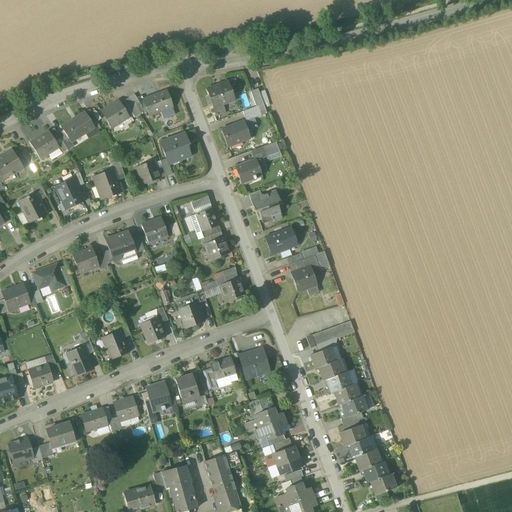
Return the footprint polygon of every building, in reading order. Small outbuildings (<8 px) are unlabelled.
[(206,89),(213,109),(222,105),(234,101),(227,81),(206,89)] [(250,92),(255,107),(257,106),(263,104),(259,93),(257,89),(250,92)] [(148,117),(160,112),(172,108),(166,91),(142,100),(148,117)] [(259,93),(263,104),(268,102),(264,91),(259,93)] [(133,95),(129,98),(136,109),(140,107),(133,95)] [(139,115),(136,109),(129,98),(124,101),(134,118),(139,115)] [(101,111),(112,128),(129,118),(118,101),(101,111)] [(266,114),(263,104),(257,106),(261,116),(266,114)] [(224,112),(222,105),(213,109),(216,115),(224,112)] [(261,116),(257,106),(255,107),(242,112),(245,122),(261,116)] [(175,116),(172,108),(160,112),(163,120),(175,116)] [(84,113),(90,123),(95,120),(89,109),(84,113)] [(66,134),(71,142),(93,127),(90,123),(84,113),(61,127),(66,134)] [(226,138),(229,146),(249,139),(242,122),(221,130),(224,139),(226,138)] [(55,142),(60,138),(59,138),(53,128),(48,131),(55,142)] [(29,143),(40,160),(48,154),(47,153),(57,147),(58,148),(59,148),(55,142),(48,131),(29,143)] [(66,134),(59,138),(60,138),(67,151),(74,146),(71,142),(66,134)] [(165,159),(168,165),(168,163),(177,159),(178,161),(190,157),(187,149),(184,150),(183,147),(188,145),(184,134),(159,142),(165,159)] [(254,161),(255,162),(266,158),(262,147),(250,151),(254,161)] [(0,177),(11,171),(13,175),(23,169),(11,150),(0,157),(0,177)] [(160,161),(161,165),(165,176),(172,174),(168,165),(165,159),(160,161)] [(114,170),(116,177),(123,174),(118,160),(111,163),(113,170),(114,170)] [(136,167),(142,185),(159,179),(155,168),(152,161),(136,167)] [(235,168),(241,184),(252,179),(253,182),(255,181),(254,177),(260,175),(255,162),(254,161),(235,168)] [(159,179),(165,176),(161,165),(155,168),(159,179)] [(96,186),(101,200),(122,192),(118,181),(116,177),(114,170),(113,170),(92,178),(95,186),(96,186)] [(73,178),(77,187),(83,185),(79,174),(72,177),(73,178)] [(62,203),(65,210),(84,202),(77,187),(73,178),(55,186),(62,203)] [(35,193),(39,201),(46,197),(41,186),(33,190),(34,193),(35,193)] [(62,203),(55,186),(52,187),(59,205),(62,203)] [(248,195),(252,206),(261,202),(260,197),(261,197),(259,191),(248,195)] [(257,212),(262,223),(271,220),(272,222),(281,219),(277,206),(276,206),(275,203),(279,202),(275,191),(261,197),(260,197),(261,202),(252,206),(255,213),(257,212)] [(17,202),(24,215),(28,224),(46,215),(39,201),(35,193),(34,193),(17,202)] [(195,215),(212,209),(207,197),(190,203),(195,215)] [(195,215),(201,232),(218,226),(212,209),(195,215)] [(23,227),(28,224),(24,215),(19,218),(23,227)] [(201,232),(195,215),(189,217),(198,241),(203,239),(201,232)] [(141,224),(148,244),(167,237),(160,217),(141,224)] [(169,225),(174,238),(181,235),(176,222),(169,225)] [(203,239),(209,237),(220,232),(218,226),(201,232),(203,239)] [(264,238),(270,255),(297,245),(290,228),(264,238)] [(113,262),(120,259),(119,257),(134,251),(135,254),(138,253),(134,241),(131,242),(129,237),(127,231),(104,240),(108,251),(113,262)] [(222,238),(220,232),(209,237),(211,242),(222,238)] [(208,252),(211,259),(218,256),(218,258),(228,254),(222,238),(211,242),(204,245),(206,252),(208,252)] [(134,241),(138,253),(144,251),(139,239),(134,241)] [(72,254),(79,274),(98,267),(95,259),(91,247),(72,254)] [(102,253),(103,256),(106,265),(113,262),(108,251),(102,253)] [(137,259),(135,254),(134,251),(119,257),(120,259),(122,265),(137,259)] [(285,259),(287,266),(302,260),(300,254),(285,259)] [(107,267),(106,265),(103,256),(95,259),(98,267),(99,270),(107,267)] [(305,269),(302,260),(287,266),(290,272),(293,271),(294,274),(305,269)] [(55,290),(64,286),(58,269),(56,265),(32,274),(38,290),(49,285),(52,284),(55,290)] [(65,267),(58,269),(64,286),(71,284),(65,267)] [(217,280),(225,278),(236,273),(234,268),(215,275),(217,280)] [(297,292),(306,289),(309,288),(308,285),(314,283),(309,268),(305,269),(294,274),(296,281),(293,282),(297,292)] [(238,279),(236,273),(225,278),(227,283),(238,279)] [(195,277),(191,279),(195,289),(199,287),(195,277)] [(201,290),(205,300),(222,293),(219,286),(227,283),(225,278),(217,280),(200,287),(201,290)] [(223,293),(226,300),(233,298),(234,299),(244,295),(238,279),(227,283),(219,286),(222,293),(223,293)] [(4,300),(8,311),(29,304),(26,295),(22,285),(1,292),(4,300)] [(315,286),(309,288),(306,289),(309,295),(318,292),(315,286)] [(199,302),(199,303),(205,301),(205,300),(201,290),(195,292),(196,294),(199,302)] [(38,291),(32,293),(36,305),(42,302),(38,291)] [(29,304),(30,309),(36,306),(36,305),(32,293),(26,295),(29,304)] [(175,302),(178,310),(196,303),(197,304),(199,302),(196,294),(175,302)] [(339,294),(332,296),(337,307),(343,305),(339,294)] [(204,322),(197,304),(196,303),(178,310),(185,329),(204,322)] [(155,311),(161,324),(167,321),(161,308),(155,311)] [(140,325),(148,345),(164,338),(156,318),(140,325)] [(349,322),(344,324),(348,335),(354,333),(349,322)] [(119,331),(123,339),(130,336),(125,323),(117,327),(119,331)] [(342,337),(348,335),(344,324),(338,326),(342,337)] [(337,339),(342,337),(338,326),(333,328),(337,339)] [(332,341),(337,339),(333,328),(327,330),(332,341)] [(326,343),(332,341),(327,330),(322,332),(326,343)] [(108,354),(111,361),(129,353),(123,339),(119,331),(103,338),(106,346),(103,347),(106,355),(108,354)] [(321,345),(326,343),(322,332),(317,334),(321,345)] [(315,347),(321,345),(317,334),(311,336),(315,347)] [(305,338),(309,349),(315,347),(311,336),(305,338)] [(83,348),(86,355),(93,352),(88,339),(80,342),(82,348),(83,348)] [(339,360),(341,360),(336,347),(332,348),(336,361),(339,360)] [(67,354),(76,376),(92,370),(86,355),(83,348),(82,348),(67,354)] [(315,369),(318,368),(336,361),(332,348),(310,356),(315,369)] [(243,366),(247,378),(266,372),(260,350),(243,355),(246,365),(243,366)] [(25,364),(27,371),(46,365),(45,362),(44,358),(25,364)] [(347,372),(343,359),(341,360),(339,360),(344,373),(347,372)] [(47,365),(50,374),(58,371),(53,360),(45,362),(46,365),(47,365)] [(212,369),(215,380),(228,376),(233,374),(229,360),(210,365),(212,369)] [(339,360),(336,361),(318,368),(323,381),(326,380),(344,373),(339,360)] [(47,365),(46,365),(27,371),(32,389),(52,382),(50,374),(47,365)] [(203,372),(206,383),(215,380),(214,380),(215,380),(212,369),(203,372)] [(10,376),(14,389),(19,387),(15,374),(14,370),(8,371),(10,376)] [(354,384),(357,383),(352,370),(347,372),(352,385),(354,384)] [(21,372),(15,374),(19,387),(20,388),(25,386),(21,372)] [(347,372),(344,373),(326,380),(331,393),(333,392),(352,385),(347,372)] [(175,380),(181,403),(194,399),(198,398),(196,393),(191,375),(175,380)] [(0,404),(17,399),(14,389),(10,376),(0,379),(0,404)] [(230,382),(228,376),(215,380),(214,380),(215,380),(206,383),(208,391),(217,388),(229,385),(230,382)] [(147,392),(153,411),(154,411),(170,406),(163,383),(146,388),(147,392)] [(354,384),(352,385),(333,392),(338,405),(341,405),(359,398),(354,384)] [(194,399),(197,407),(206,404),(202,391),(196,393),(198,398),(194,399)] [(141,394),(147,415),(154,413),(154,411),(153,411),(147,392),(141,394)] [(361,397),(366,410),(373,408),(368,394),(362,397),(361,397)] [(257,400),(262,412),(273,408),(268,396),(257,400)] [(117,417),(118,422),(137,416),(132,397),(112,403),(117,417)] [(361,397),(359,398),(341,405),(345,417),(345,418),(350,416),(366,410),(361,397)] [(102,410),(105,421),(111,419),(108,408),(102,410)] [(250,422),(254,430),(283,420),(281,413),(275,415),(273,408),(262,412),(257,414),(258,418),(250,422)] [(80,415),(85,432),(107,426),(105,421),(102,410),(102,409),(80,415)] [(157,423),(154,413),(147,415),(150,424),(157,423)] [(339,419),(342,426),(348,424),(353,422),(350,416),(345,418),(345,417),(339,419)] [(117,417),(111,419),(114,429),(120,427),(118,422),(117,417)] [(114,429),(111,419),(105,421),(107,426),(108,430),(114,429)] [(286,426),(283,420),(254,430),(257,439),(265,436),(266,441),(282,435),(280,428),(286,426)] [(49,443),(51,448),(74,441),(69,423),(63,425),(57,427),(45,431),(49,443)] [(350,430),(348,424),(342,426),(337,428),(339,433),(350,430)] [(361,441),(364,439),(365,439),(360,426),(356,427),(361,441)] [(344,447),(347,446),(361,441),(356,427),(350,430),(339,433),(344,447)] [(269,446),(271,445),(285,440),(282,435),(266,441),(269,446)] [(369,453),(372,452),(372,451),(367,438),(365,439),(364,439),(369,453)] [(288,439),(285,440),(271,445),(274,451),(291,445),(288,439)] [(351,459),(354,458),(369,453),(364,439),(361,441),(347,446),(351,459)] [(11,458),(13,464),(32,458),(30,449),(27,440),(7,445),(9,451),(6,452),(9,459),(11,458)] [(49,443),(38,447),(41,459),(53,455),(51,448),(49,443)] [(271,455),(275,465),(297,457),(293,446),(271,455)] [(42,460),(41,459),(38,447),(30,449),(32,458),(33,463),(42,460)] [(377,464),(379,464),(380,464),(375,450),(372,451),(372,452),(377,464)] [(223,456),(227,469),(240,465),(235,452),(223,456)] [(359,471),(362,470),(377,464),(372,452),(369,453),(354,458),(359,471)] [(275,465),(271,455),(263,458),(267,468),(275,465)] [(228,511),(240,508),(227,469),(223,456),(204,462),(219,511),(228,511)] [(301,468),(297,457),(275,465),(279,476),(301,468)] [(367,483),(370,482),(384,477),(379,464),(377,464),(362,470),(367,483)] [(275,465),(267,468),(271,479),(279,476),(275,465)] [(175,511),(181,511),(188,510),(196,508),(185,466),(160,473),(164,489),(169,488),(175,511)] [(285,483),(289,481),(300,477),(302,477),(300,470),(283,477),(285,483)] [(152,475),(157,491),(163,489),(164,489),(160,473),(152,475)] [(390,475),(395,489),(398,488),(393,474),(390,475)] [(147,482),(149,486),(151,492),(157,491),(152,475),(149,476),(147,482)] [(387,476),(384,477),(370,482),(375,496),(386,492),(395,489),(390,475),(387,476)] [(302,483),(300,477),(289,481),(291,487),(301,483),(301,484),(302,483)] [(250,483),(253,492),(260,490),(257,481),(250,483)] [(278,497),(281,505),(311,494),(309,489),(303,491),(301,484),(301,483),(291,487),(284,489),(286,494),(278,497)] [(154,505),(151,492),(149,486),(123,493),(128,511),(129,511),(138,511),(138,509),(154,505)] [(315,506),(311,494),(281,505),(283,511),(311,511),(310,508),(315,506)] [(272,499),(275,508),(281,505),(278,497),(272,499)]
